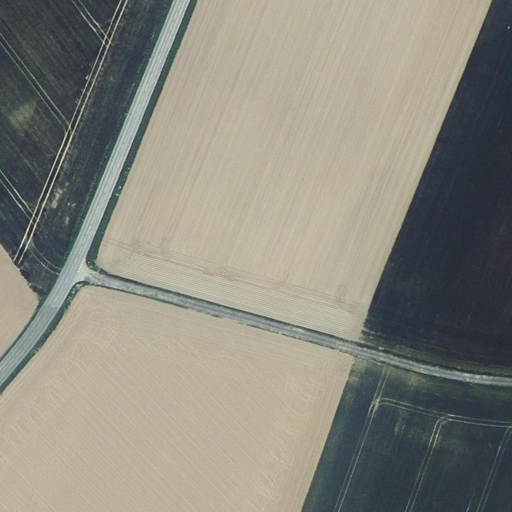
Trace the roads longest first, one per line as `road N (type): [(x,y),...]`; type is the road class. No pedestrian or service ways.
road 1 (track): [(70,269),(447,375),(511,384)]
road 2 (tertiary): [(0,373),(70,269),(181,0)]
